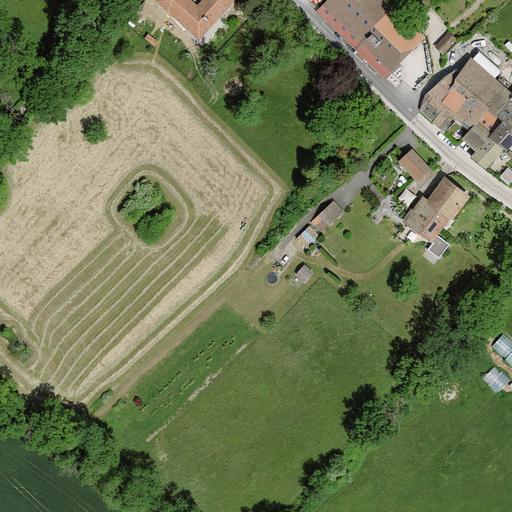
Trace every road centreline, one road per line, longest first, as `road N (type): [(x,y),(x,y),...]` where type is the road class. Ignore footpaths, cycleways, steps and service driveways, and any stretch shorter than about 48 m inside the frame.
road 1 (residential): [(296,0),(457,158),(511,198)]
road 2 (track): [(0,137),(106,0)]
road 3 (track): [(0,412),(133,511)]
